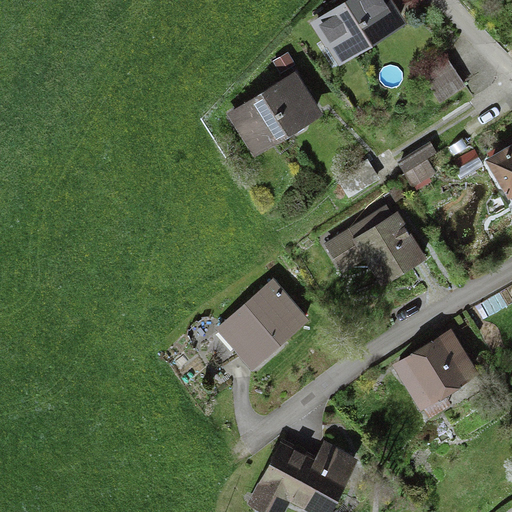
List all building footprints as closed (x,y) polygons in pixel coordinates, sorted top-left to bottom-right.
[(406,24),(391,0),(344,0),(309,22),(337,66),(406,24)] [(446,53),(421,70),(442,101),(467,84),(446,53)] [(316,109),(294,74),(232,114),(240,127),(251,120),(265,142),(316,109)] [(511,148),(479,166),(502,208),(511,203),(511,148)] [(375,180),(364,161),(336,177),(347,197),(375,180)] [(393,204),(328,241),(344,268),(367,254),(382,279),(422,255),(393,204)] [(299,308),(274,280),(203,343),(224,367),(242,351),(253,363),(279,340),(272,332),(299,308)] [(451,333),(399,364),(421,401),(474,370),(451,333)] [(286,443),(252,501),(267,510),(279,489),(318,511),(329,511),(360,459),(330,441),(318,462),(286,443)]
